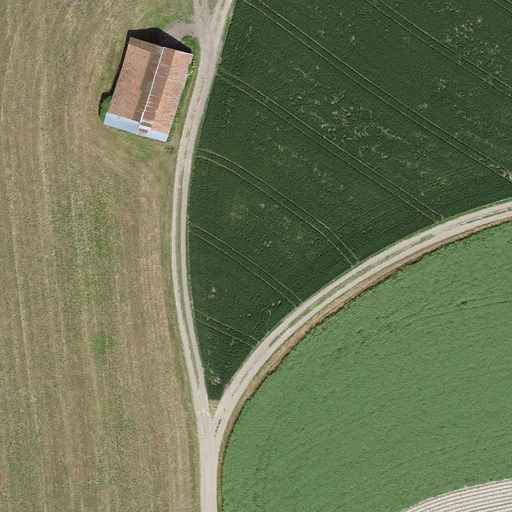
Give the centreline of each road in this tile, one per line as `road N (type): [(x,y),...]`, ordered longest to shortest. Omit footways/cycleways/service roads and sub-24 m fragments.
road 1 (track): [(225,0),(188,140),(178,221),(181,298),(207,436)]
road 2 (track): [(511,211),(438,233),(344,281),(273,337),(207,436)]
